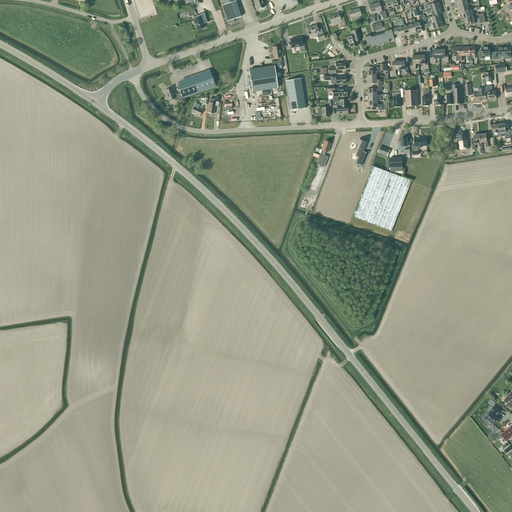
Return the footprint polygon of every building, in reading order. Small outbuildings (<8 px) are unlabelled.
[(233,21),(233,20),(233,19),(241,16),(235,0),(221,0),(222,2),(221,3),(228,22),(229,23),(230,23),(232,23),(233,21)] [(255,0),(254,0),(257,10),(264,7),(261,0),(255,0)] [(390,9),(392,8),(389,0),(386,0),(384,1),(388,13),(391,12),(390,9)] [(395,0),(389,0),(392,8),(395,7),(396,10),(399,10),(395,0)] [(431,11),(440,8),(438,2),(429,5),(429,4),(424,6),(424,8),(429,7),(430,10),(431,11)] [(379,12),(380,16),(381,15),(382,19),(387,18),(385,11),(382,12),(379,3),(373,4),(376,13),(379,12)] [(467,4),(468,5),(458,7),(459,13),(462,13),(469,11),(468,6),(473,5),(472,3),(467,4)] [(368,6),(371,15),(368,16),(370,22),(374,21),(373,18),(375,17),(373,14),(376,13),(373,4),(368,6)] [(430,10),(426,12),(426,14),(431,12),(432,16),(429,17),(430,18),(432,17),(433,17),(439,15),(442,14),(440,8),(431,11),(430,10)] [(474,16),(473,15),(472,11),(477,10),(477,8),(472,9),(472,10),(469,11),(462,13),(464,18),(474,16)] [(359,16),(360,20),(365,18),(363,11),(360,12),(359,9),(349,12),(351,18),(359,16)] [(475,22),(474,17),(479,16),(478,13),(473,15),(474,16),(464,18),(465,24),(471,23),(471,25),(475,24),(475,22)] [(194,20),(197,30),(204,28),(203,24),(207,22),(204,14),(193,17),(194,20)] [(343,16),(339,17),(338,14),(328,17),(331,24),(339,21),(341,28),(346,26),(343,16)] [(426,20),(430,19),(431,22),(432,24),(441,20),(439,15),(433,17),(432,17),(430,18),(429,17),(422,19),(424,23),(426,22),(425,20),(426,20)] [(414,19),(412,20),(415,32),(421,31),(419,22),(415,23),(414,19)] [(404,35),(401,23),(400,20),(398,20),(400,27),(393,29),(395,37),(398,36),(399,37),(404,35)] [(410,34),(415,32),(412,20),(410,20),(411,24),(407,25),(410,34)] [(438,28),(443,26),(441,20),(432,24),(431,22),(424,25),(426,29),(428,28),(427,26),(432,25),(433,29),(434,29),(434,30),(438,29),(438,28)] [(371,25),(373,31),(382,28),(380,22),(371,25)] [(404,35),(410,34),(407,25),(404,26),(403,22),(401,23),(404,35)] [(307,32),(306,33),(307,36),(308,36),(310,36),(311,38),(317,36),(319,41),(325,39),(323,35),(321,29),(317,30),(316,26),(307,29),(308,31),(307,32)] [(360,41),(359,37),(357,30),(352,31),(353,36),(347,38),(350,48),(358,46),(356,42),(360,41)] [(301,38),(290,40),(291,48),(300,46),(301,52),(305,52),(304,45),(302,46),(301,38)] [(278,61),(278,63),(281,62),(279,47),(272,48),(274,58),(277,58),(278,61)] [(490,57),(490,47),(482,48),(482,53),(479,53),(479,59),(485,59),(485,57),(490,57)] [(448,53),(445,53),(445,48),(439,49),(439,58),(443,58),(443,63),(448,63),(448,53)] [(503,48),(496,48),(496,53),(493,53),(493,60),(498,59),(498,57),(503,57),(503,48)] [(511,48),(503,48),(503,57),(508,57),(508,59),(511,58),(511,52),(511,53),(511,48)] [(433,54),(430,54),(430,64),(436,63),(436,61),(439,61),(439,58),(439,49),(436,49),(436,50),(433,50),(433,54)] [(419,64),(419,54),(413,55),(413,63),(410,63),(410,69),(416,69),(416,64),(419,64)] [(419,64),(423,64),(423,69),(428,69),(428,62),(425,63),(425,56),(421,56),(421,54),(419,54),(419,64)] [(393,69),(390,69),(390,75),(396,75),(396,70),(399,70),(399,60),(396,60),(396,62),(393,62),(393,69)] [(401,60),(399,60),(399,70),(403,70),(403,75),(408,75),(408,68),(408,64),(405,64),(405,61),(405,60),(401,60)] [(271,62),(272,67),(249,70),(252,92),(277,88),(275,73),(280,73),(278,63),(278,61),(271,62)] [(335,64),(336,68),(328,68),(329,75),(336,74),(336,71),(345,70),(344,63),(335,64)] [(381,71),(386,71),(386,64),(385,64),(385,63),(382,64),(382,65),(380,65),(380,68),(375,68),(375,71),(368,71),(368,75),(367,75),(367,77),(376,77),(376,73),(381,73),(381,71)] [(496,74),(507,72),(505,64),(495,65),(496,74)] [(174,99),(175,101),(178,100),(181,99),(183,99),(215,87),(209,70),(181,80),(182,83),(177,84),(181,93),(174,95),(172,88),(165,91),(168,101),(174,99)] [(377,80),(376,77),(367,77),(367,80),(368,80),(369,83),(375,83),(375,86),(382,86),(382,80),(377,80)] [(301,79),(286,81),(290,111),(305,109),(301,79)] [(447,95),(447,105),(463,104),(462,88),(458,89),(458,85),(452,85),(452,91),(450,92),(450,95),(447,95)] [(369,96),(377,95),(377,92),(382,91),(382,86),(375,86),(376,89),(367,89),(367,96),(369,96)] [(486,92),(487,92),(488,100),(496,99),(496,91),(492,91),(492,86),(486,86),(486,92)] [(505,92),(505,98),(511,97),(511,86),(504,87),(504,86),(500,87),(501,93),(505,92)] [(346,89),(334,90),(334,87),(327,87),(327,91),(332,91),(332,100),(338,100),(337,97),(346,96),(346,89)] [(486,100),(485,89),(485,87),(477,88),(478,91),(479,91),(479,93),(473,94),(474,103),(481,103),(480,101),(486,100)] [(405,91),(406,107),(418,106),(417,90),(405,91)] [(433,93),(433,99),(434,99),(434,105),(441,105),(441,99),(442,99),(441,92),(433,93)] [(346,100),(344,100),(333,100),(334,106),(337,106),(337,112),(337,114),(340,114),(347,113),(347,106),(346,106),(346,100)] [(377,101),(368,102),(368,104),(369,104),(369,108),(376,107),(376,110),(378,110),(382,110),(383,110),(382,105),(377,105),(377,101)] [(195,103),(191,112),(196,114),(195,115),(200,117),(203,109),(199,107),(200,105),(195,103)] [(322,115),(322,117),(329,117),(328,107),(322,108),(322,109),(318,109),(318,115),(322,115)] [(499,133),(500,133),(501,137),(507,136),(507,138),(510,138),(509,131),(509,129),(505,129),(505,124),(498,125),(499,133)] [(500,133),(499,133),(498,125),(492,126),(493,134),(498,133),(498,137),(501,137),(500,133)] [(455,151),(469,149),(467,138),(466,138),(466,133),(458,134),(458,138),(459,144),(454,145),(455,151)] [(486,134),(479,135),(480,143),(481,143),(485,143),(486,147),(488,147),(488,142),(487,142),(486,134)] [(481,143),(480,143),(479,135),(473,136),(474,144),(479,143),(480,148),(482,147),(481,143)] [(405,154),(410,154),(409,142),(407,142),(407,138),(401,138),(401,142),(398,142),(398,147),(401,147),(404,147),(405,154)] [(413,155),(418,155),(418,150),(421,148),(421,146),(427,146),(426,138),(414,139),(415,145),(412,146),(413,155)] [(356,163),(362,166),(367,153),(363,151),(367,143),(359,140),(353,155),(358,157),(356,163)] [(322,150),(320,154),(324,156),(325,151),(328,152),(331,144),(324,141),(321,150),(322,150)] [(378,152),(387,156),(390,150),(380,147),(378,152)] [(327,157),(324,156),(320,154),(316,164),(324,167),(327,157)] [(403,167),(402,158),(390,158),(390,168),(403,167)] [(392,231),(412,181),(372,166),(352,216),(392,231)] [(490,412),(487,415),(486,415),(483,419),(487,422),(488,421),(494,426),(499,419),(496,416),(500,411),(495,406),(490,412)] [(511,428),(510,427),(502,434),(500,431),(494,435),(498,440),(503,436),(506,441),(510,439),(511,439),(511,437),(511,428)]
